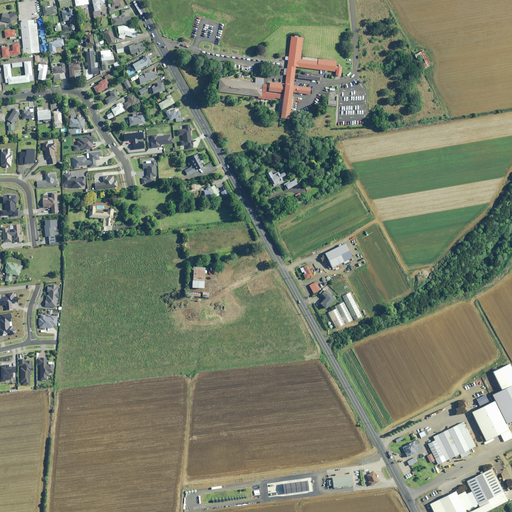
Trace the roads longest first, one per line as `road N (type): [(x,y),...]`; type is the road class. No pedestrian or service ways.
road 1 (tertiary): [(405,495),(134,0)]
road 2 (residential): [(0,97),(79,94),(125,161),(130,186)]
